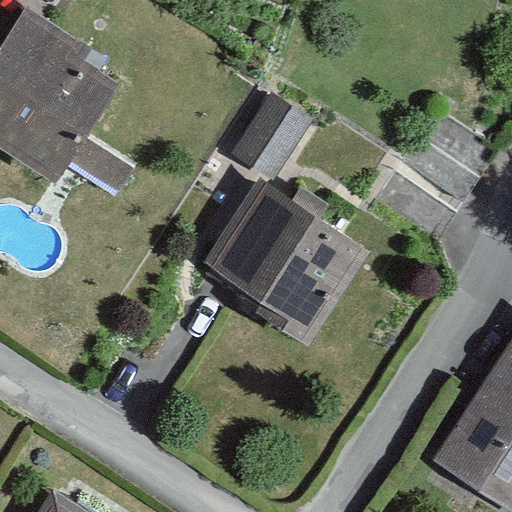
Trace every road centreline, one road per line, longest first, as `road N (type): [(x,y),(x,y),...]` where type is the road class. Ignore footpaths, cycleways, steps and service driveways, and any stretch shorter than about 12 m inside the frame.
road 1 (residential): [(511,256),(336,511)]
road 2 (residential): [(212,511),(0,370)]
